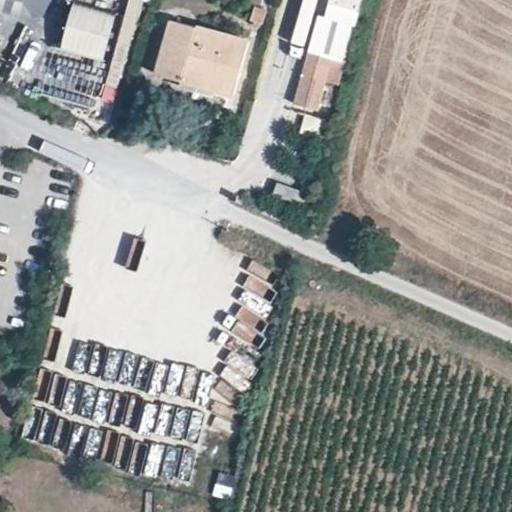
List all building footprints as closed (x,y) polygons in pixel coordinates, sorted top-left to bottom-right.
[(264,10),(253,7),(249,20),(261,23),(264,10)] [(110,62),(117,15),(71,9),(65,56),(110,62)] [(183,80),(184,75),(216,84),(214,88),(234,94),(248,41),(171,20),(157,73),(183,80)] [(21,87),(39,37),(26,32),(7,82),(21,87)] [(295,102),(318,108),(329,62),(307,57),(295,102)] [(275,181),(271,194),(303,203),(306,189),(275,181)] [(79,338),(73,366),(84,369),(91,341),(79,338)] [(79,406),(86,379),(70,375),(63,402),(79,406)] [(90,418),(131,428),(138,397),(98,387),(90,418)] [(199,413),(189,413),(189,405),(159,403),(157,431),(198,434),(199,413)] [(187,450),(180,478),(193,482),(200,453),(187,450)]
